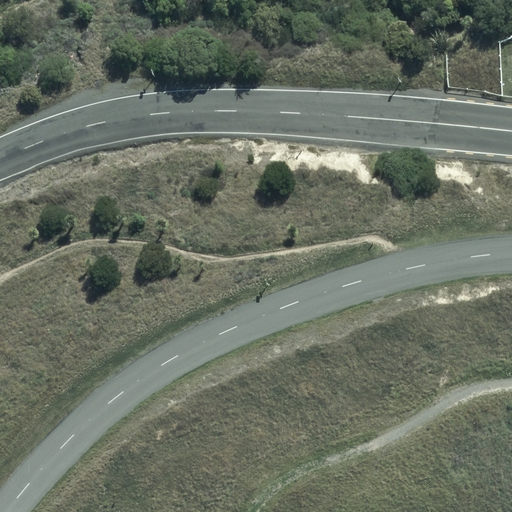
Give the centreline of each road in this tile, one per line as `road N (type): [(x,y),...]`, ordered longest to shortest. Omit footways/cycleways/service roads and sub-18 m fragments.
road 1 (unclassified): [(8,511),(98,413),(213,338),(380,276),(511,253)]
road 2 (secondary): [(511,131),(181,112),(86,126),(0,159)]
